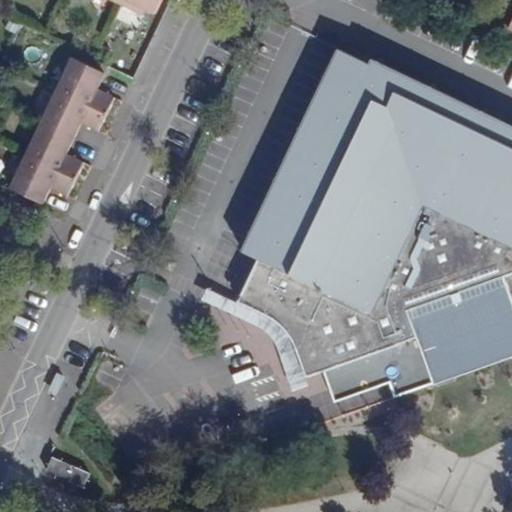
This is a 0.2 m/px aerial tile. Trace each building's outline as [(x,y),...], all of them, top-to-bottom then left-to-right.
[(163,0),(120,0),(120,2),(145,14),(148,8),(157,13),(163,0)] [(511,124),(376,60),(371,66),(338,51),(242,254),(256,260),(237,302),(270,317),(300,349),(309,376),(327,370),(337,401),(363,392),(391,382),(397,396),(511,354),(511,124)] [(96,67),(75,57),(12,188),(45,204),(53,189),(68,195),(85,161),(70,154),(85,123),(99,130),(116,95),(102,88),(109,73),(96,67)] [(100,61),(96,67),(109,73),(112,67),(100,61)] [(369,405),(397,396),(391,382),(363,392),(369,405)]
